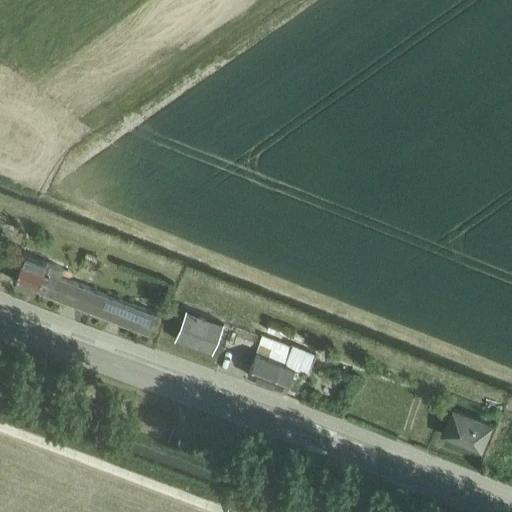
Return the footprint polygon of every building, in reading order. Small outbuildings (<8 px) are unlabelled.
[(148,334),(155,314),(66,280),(67,276),(61,273),(62,269),(23,254),(12,282),(148,334)] [(214,353),(226,324),(189,309),(177,338),(214,353)] [(247,375),(282,388),(285,390),(294,365),(300,351),(292,348),(262,336),(247,375)] [(293,343),(292,348),(300,351),(294,365),(309,371),(316,352),(293,343)] [(490,423),(451,409),(448,416),(444,415),(442,420),(446,422),(442,434),(481,449),(490,423)]
